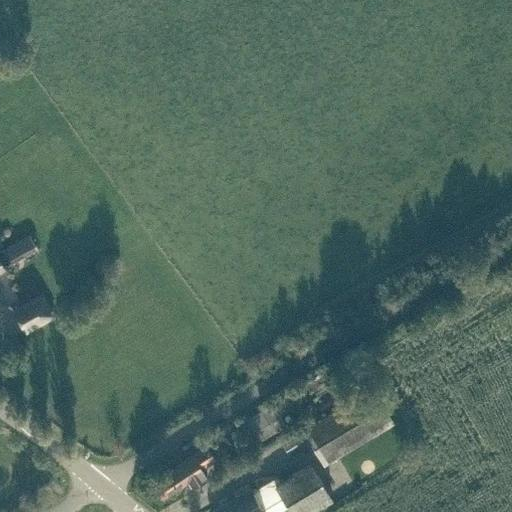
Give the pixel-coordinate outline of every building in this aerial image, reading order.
[(10,263),(36,248),(28,234),(2,248),(10,263)] [(25,329),(53,314),(41,293),(14,308),(25,329)] [(274,403),(241,421),(253,443),(287,425),(281,415),(300,404),(297,400),(305,396),(299,384),(272,399),(274,403)] [(324,463),(393,422),(372,387),(303,428),(324,463)] [(201,466),(215,457),(207,445),(178,463),(178,464),(153,481),(163,496),(188,480),(192,485),(207,475),(201,466)] [(292,511),(307,511),(331,498),(310,463),(281,481),(277,474),(251,490),(216,510),(217,511),(263,511),(260,506),(281,493),(292,511)]
